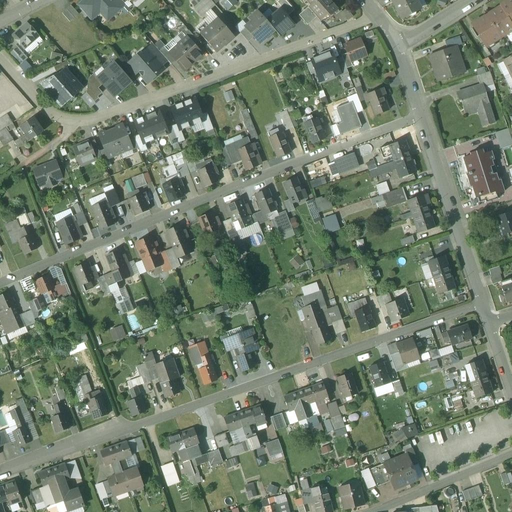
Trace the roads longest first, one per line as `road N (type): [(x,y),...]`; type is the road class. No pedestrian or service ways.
road 1 (residential): [(0,474),(480,306)]
road 2 (residential): [(421,119),(0,286)]
road 3 (residential): [(376,19),(90,123),(49,117),(0,63)]
road 4 (residential): [(421,119),(480,306)]
road 5 (residential): [(511,454),(376,511)]
